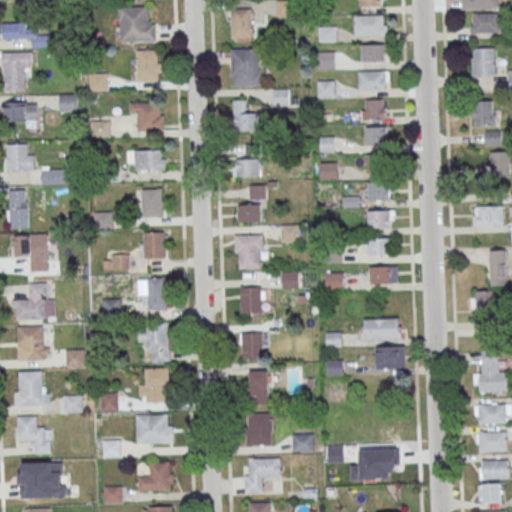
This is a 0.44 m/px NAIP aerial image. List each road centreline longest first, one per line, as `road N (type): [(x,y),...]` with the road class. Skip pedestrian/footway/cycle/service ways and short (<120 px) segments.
road 1 (residential): [(211,511),(190,0)]
road 2 (tertiary): [(439,511),(420,0)]
